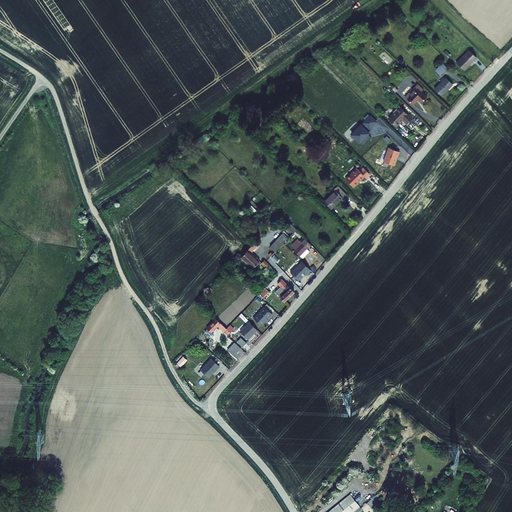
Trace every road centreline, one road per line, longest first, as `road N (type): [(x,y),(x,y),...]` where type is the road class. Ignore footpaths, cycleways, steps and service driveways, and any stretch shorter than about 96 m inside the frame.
road 1 (residential): [(511,51),(214,396),(214,413),(293,511)]
road 2 (track): [(40,76),(54,93),(121,274),(180,384),(217,417)]
road 3 (track): [(0,49),(40,76),(0,137)]
